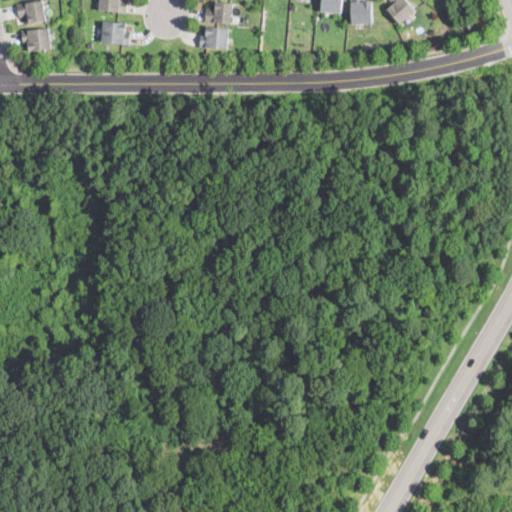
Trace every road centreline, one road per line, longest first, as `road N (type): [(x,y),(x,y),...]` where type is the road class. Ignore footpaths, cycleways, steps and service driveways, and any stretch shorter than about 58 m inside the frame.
road 1 (residential): [(0,84),(341,86),(511,47)]
road 2 (tertiary): [(390,511),(511,296)]
